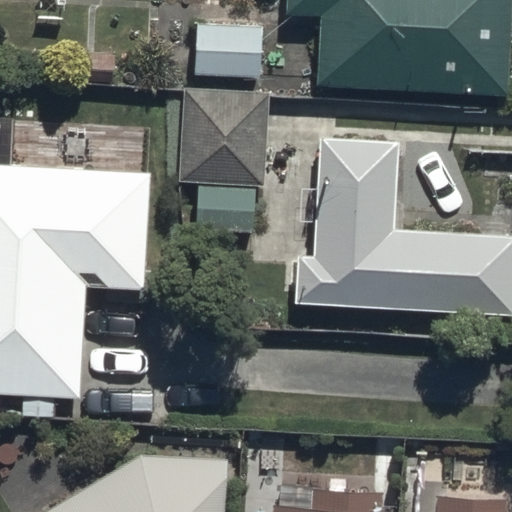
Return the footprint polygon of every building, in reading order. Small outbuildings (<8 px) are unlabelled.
[(508,0),(283,0),(284,4),(317,5),(313,74),(505,83),(508,0)] [(263,177),(268,83),(182,81),(177,174),(200,175),(198,218),(251,221),(253,177),(263,177)] [(296,303),(511,322),(511,308),(511,241),(401,232),(409,141),(310,133),(296,303)] [(0,170),(0,399),(79,403),(84,293),(143,296),(149,178),(0,170)] [(221,511),(224,447),(138,444),(20,511),(221,511)] [(248,493),(247,511),(511,511),(511,504),(437,502),(437,511),(378,511),(379,497),(248,493)]
